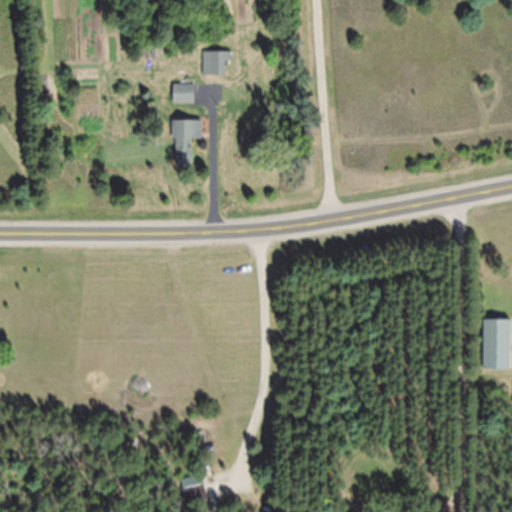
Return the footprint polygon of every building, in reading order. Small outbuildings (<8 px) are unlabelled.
[(205,87),(227,87),(227,73),(234,73),(234,63),(205,63),(205,87)] [(197,95),(175,95),(175,114),(197,114),(197,95)] [(176,131),(176,177),(193,177),(193,150),(203,150),(203,131),(176,131)] [(511,331),(485,331),(485,381),(511,381),(511,331)] [(185,500),(187,511),(208,511),(206,496),(185,500)]
